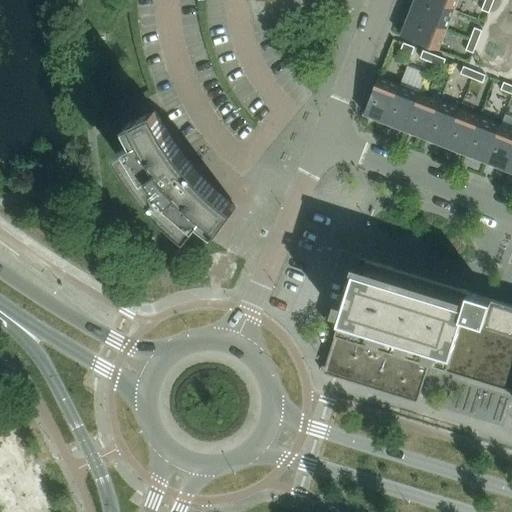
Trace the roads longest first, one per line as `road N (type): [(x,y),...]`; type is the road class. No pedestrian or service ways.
road 1 (secondary): [(511,488),(272,408)]
road 2 (secondary): [(0,302),(50,373),(109,511)]
road 3 (secondary): [(247,450),(467,511)]
road 4 (residential): [(235,343),(324,138)]
road 5 (residential): [(324,138),(511,214)]
road 6 (secondary): [(162,358),(88,325),(0,269)]
road 7 (secondary): [(0,302),(146,399)]
road 8 (residential): [(379,0),(324,138)]
